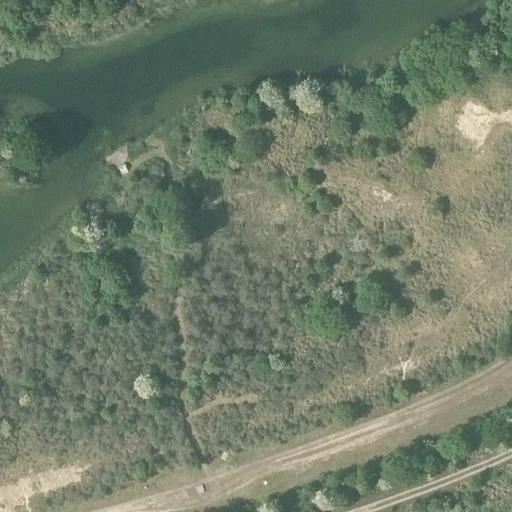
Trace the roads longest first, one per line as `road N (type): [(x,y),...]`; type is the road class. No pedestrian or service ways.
road 1 (track): [(127,511),(335,449),(511,367)]
road 2 (track): [(387,511),(511,459)]
